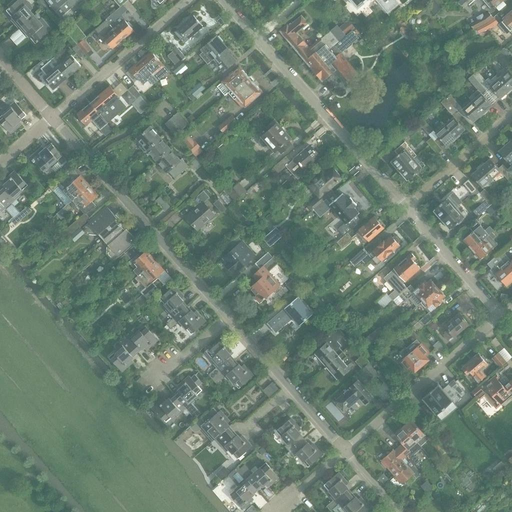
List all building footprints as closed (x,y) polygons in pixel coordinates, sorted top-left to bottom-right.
[(29,11),(32,8),(24,0),(18,0),(17,0),(13,0),(7,6),(9,8),(6,11),(15,21),(13,23),(19,29),(34,16),(29,11)] [(45,0),(60,17),(80,0),(45,0)] [(433,0),(426,7),(434,15),(444,6),(438,0),(433,0)] [(463,0),(465,2),(467,0),(483,0),(492,10),(495,7),(502,1),(502,0),(463,0)] [(131,15),(136,10),(128,1),(123,5),(128,10),(131,15)] [(110,16),(106,19),(123,39),(133,30),(131,28),(133,26),(129,22),(127,23),(125,21),(126,20),(122,15),(128,10),(123,5),(123,4),(120,7),(110,15),(110,16)] [(504,20),(498,25),(507,34),(510,31),(511,33),(511,10),(503,18),(502,18),(504,20)] [(477,20),(470,24),(474,30),(487,23),(493,18),(492,17),(488,13),(484,17),(482,14),(476,17),(477,20)] [(183,43),(203,26),(194,15),(174,33),(183,43)] [(41,18),(38,21),(34,16),(19,29),(24,36),(27,34),(35,44),(39,41),(41,43),(49,36),(47,33),(51,30),(41,18)] [(301,16),(281,33),(304,61),(322,82),(333,73),(344,85),(348,82),(357,74),(339,53),(345,48),(346,49),(352,44),(351,43),(358,37),(352,31),(351,30),(345,35),(339,28),(337,26),(331,31),(320,39),(321,40),(310,49),(297,33),(308,24),(301,16)] [(487,23),(474,30),(476,35),(489,28),(490,29),(495,26),(498,24),(493,18),(487,23)] [(112,49),(123,39),(106,19),(98,26),(99,26),(95,29),(102,37),(104,35),(105,36),(103,38),(106,41),(105,42),(108,47),(110,46),(112,49)] [(348,20),(339,28),(345,35),(351,30),(354,28),(348,20)] [(73,21),(65,29),(73,39),(77,44),(81,40),(86,36),(73,21)] [(399,34),(407,35),(408,28),(401,27),(399,34)] [(461,30),(455,33),(457,38),(464,35),(461,30)] [(202,53),(199,55),(207,64),(210,62),(213,59),(214,60),(227,48),(222,43),(223,42),(219,36),(218,37),(217,36),(203,48),(200,51),(202,53)] [(77,45),(85,54),(85,55),(91,50),(83,40),(77,45)] [(80,58),(85,54),(77,45),(72,48),(80,58)] [(181,62),(185,58),(176,46),(171,50),(181,62)] [(231,55),(232,54),(227,48),(214,60),(224,72),(236,61),(231,55)] [(504,48),(500,52),(505,58),(509,55),(504,48)] [(176,66),(181,62),(171,50),(173,52),(168,56),(175,65),(176,66)] [(155,54),(154,55),(151,52),(141,61),(154,76),(158,80),(168,71),(158,59),(159,58),(155,54)] [(511,88),(511,74),(508,70),(511,67),(499,52),(495,56),(504,67),(496,75),(496,76),(509,90),(511,88)] [(50,54),(38,65),(46,75),(42,79),(52,90),(69,77),(59,66),(53,58),(50,54)] [(56,56),(53,58),(57,63),(59,66),(69,77),(81,66),(71,55),(62,63),(60,60),(56,56)] [(131,70),(127,74),(134,83),(135,83),(139,79),(144,84),(149,80),(153,85),(157,81),(158,80),(154,76),(141,61),(130,70),(131,70)] [(176,66),(171,70),(176,77),(186,68),(185,66),(181,62),(176,66)] [(228,94),(248,76),(240,67),(217,87),(225,96),(228,94)] [(488,79),(485,81),(477,72),(472,75),(485,90),(489,87),(500,99),(509,90),(496,76),(491,80),(490,79),(488,79)] [(481,94),(485,90),(472,75),(468,79),(477,90),(468,98),(472,102),(482,114),(492,106),(481,94)] [(251,78),(248,77),(248,76),(228,94),(234,100),(237,98),(245,107),(262,93),(254,83),(254,81),(251,78)] [(204,88),(201,84),(200,83),(190,92),(197,99),(203,94),(200,92),(204,88)] [(133,86),(128,90),(129,91),(136,99),(141,96),(133,86)] [(110,87),(91,103),(108,123),(126,108),(126,107),(128,105),(129,106),(130,105),(132,103),(136,99),(129,91),(128,90),(119,98),(113,90),(110,87)] [(194,97),(191,93),(187,96),(193,102),(197,99),(195,97),(194,97)] [(445,99),(456,111),(460,108),(450,95),(445,99)] [(445,99),(441,103),(451,115),(456,111),(445,99)] [(17,123),(26,115),(14,102),(9,106),(11,108),(0,117),(0,122),(10,134),(20,126),(17,123)] [(473,122),(482,114),(472,102),(462,110),(473,122)] [(91,103),(77,115),(80,117),(78,118),(82,124),(84,122),(86,125),(92,120),(100,129),(108,123),(91,103)] [(185,128),(189,124),(179,112),(175,116),(185,128)] [(192,115),(186,119),(190,124),(196,119),(192,115)] [(180,132),(185,128),(175,116),(170,120),(180,132)] [(224,133),(236,122),(232,117),(220,128),(224,133)] [(453,118),(444,126),(455,138),(456,139),(460,136),(459,134),(464,130),(459,124),(454,118),(453,118)] [(428,135),(433,131),(423,119),(418,123),(422,128),(423,129),(428,135)] [(175,136),(180,132),(170,120),(165,124),(175,136)] [(288,141),(290,139),(274,121),(266,128),(269,131),(260,138),(260,139),(259,143),(262,147),(267,146),(267,147),(269,146),(274,152),(269,156),(272,159),(279,153),(280,154),(291,145),(288,141)] [(418,123),(405,134),(409,139),(422,128),(418,123)] [(107,124),(100,130),(105,136),(112,130),(107,124)] [(456,139),(455,138),(444,126),(435,134),(445,146),(452,140),(453,142),(456,139)] [(144,153),(147,150),(161,138),(151,127),(137,139),(137,138),(134,140),(139,146),(138,147),(144,153)] [(188,137),(182,142),(187,148),(186,149),(191,155),(200,148),(194,142),(193,143),(188,137)] [(157,161),(170,149),(161,138),(147,150),(157,161)] [(223,143),(219,138),(212,144),(217,149),(223,143)] [(437,155),(442,151),(431,138),(427,142),(437,155)] [(416,156),(408,146),(404,142),(392,153),(395,157),(390,161),(399,171),(416,156)] [(40,149),(30,158),(34,162),(35,161),(37,164),(44,171),(51,164),(57,160),(58,161),(61,165),(66,161),(63,157),(51,143),(42,151),(40,149)] [(511,148),(508,144),(499,152),(509,164),(511,161),(511,148)] [(274,168),(271,171),(275,175),(278,173),(285,166),(297,180),(307,171),(304,169),(313,161),(314,162),(318,158),(317,157),(319,155),(310,146),(305,150),(304,149),(299,153),(300,154),(295,159),(290,153),(273,168),(274,168)] [(182,159),(180,160),(170,149),(157,161),(167,173),(169,172),(175,179),(174,179),(175,179),(189,167),(188,167),(186,164),(182,160),(182,159)] [(425,166),(421,162),(416,156),(399,171),(407,181),(425,166)] [(196,168),(200,164),(195,159),(191,163),(196,168)] [(511,175),(507,170),(502,165),(498,169),(490,159),(481,167),(491,180),(501,172),(511,185),(511,175)] [(72,167),(70,164),(68,162),(63,166),(67,171),(72,167)] [(314,180),(308,186),(313,192),(318,198),(309,206),(313,210),(318,206),(324,202),(333,193),(330,189),(341,179),(338,177),(340,176),(335,171),(334,172),(329,166),(314,180)] [(494,183),(491,180),(481,167),(471,176),(482,188),(487,183),(490,186),(494,183)] [(73,200),(89,186),(80,176),(79,178),(71,169),(49,187),(66,206),(72,200),(73,200)] [(14,197),(28,186),(15,171),(8,177),(10,180),(3,186),(4,186),(0,189),(0,190),(12,204),(16,200),(14,197)] [(255,193),(265,185),(261,180),(252,188),(251,187),(246,191),(249,194),(253,191),(255,193)] [(474,197),(479,193),(468,180),(463,184),(474,197)] [(37,182),(33,185),(41,193),(44,190),(37,182)] [(235,201),(245,192),(238,183),(227,192),(235,201)] [(85,214),(66,231),(71,236),(75,232),(80,228),(90,219),(86,214),(96,206),(92,201),(98,196),(89,186),(73,200),(85,214)] [(214,215),(203,203),(209,198),(207,195),(209,193),(206,189),(192,201),(198,208),(187,218),(198,230),(214,215)] [(0,209),(3,207),(13,219),(20,213),(12,204),(0,190),(0,209)] [(484,190),(480,194),(486,201),(488,203),(490,206),(492,204),(494,202),(484,190)] [(453,193),(433,210),(437,215),(436,215),(440,220),(441,219),(442,220),(456,208),(462,203),(453,193)] [(326,200),(313,211),(320,218),(331,209),(332,208),(346,225),(351,231),(357,225),(353,219),(359,214),(354,208),(358,204),(352,197),(347,200),(342,194),(330,205),(326,200)] [(222,212),(226,208),(218,199),(214,203),(222,212)] [(478,217),(490,206),(486,201),(485,201),(473,212),(477,217),(478,216),(478,217)] [(68,213),(72,209),(68,204),(56,215),(61,220),(68,213)] [(482,221),(496,209),(492,204),(490,206),(478,217),(482,221)] [(24,217),(31,211),(28,206),(25,209),(20,213),(11,221),(14,225),(24,216),(24,217)] [(115,216),(111,212),(107,207),(83,228),(89,235),(96,235),(98,233),(104,239),(123,222),(122,222),(121,223),(121,222),(122,221),(115,215),(115,216)] [(464,211),(461,214),(456,208),(442,220),(442,221),(441,221),(445,226),(446,225),(450,230),(460,221),(461,222),(463,220),(462,219),(467,215),(464,211)] [(380,220),(378,222),(374,218),(359,230),(359,231),(356,234),(359,238),(364,244),(368,241),(384,228),(383,227),(384,226),(380,220)] [(128,230),(123,222),(104,239),(109,246),(107,247),(107,255),(113,261),(137,240),(128,230)] [(489,226),(485,231),(480,225),(463,240),(464,241),(464,242),(466,245),(467,245),(472,250),(492,232),(494,231),(489,226)] [(71,236),(70,237),(72,240),(78,235),(83,231),(80,228),(75,232),(71,236)] [(276,228),(263,239),(270,247),(283,236),(276,228)] [(492,239),(496,236),(492,232),(472,250),(476,255),(476,256),(478,258),(479,259),(480,260),(493,249),(492,249),(497,245),(492,239)] [(342,249),(353,240),(348,234),(337,243),(342,249)] [(394,237),(393,239),(391,236),(384,242),(384,241),(378,247),(373,251),(374,252),(370,254),(368,255),(363,249),(350,262),(354,267),(361,261),(365,265),(373,257),(374,258),(372,259),(377,265),(385,258),(387,260),(394,254),(393,252),(399,246),(397,244),(398,243),(398,240),(396,238),(394,237)] [(236,272),(252,258),(243,248),(246,246),(237,237),(225,247),(230,253),(224,258),(228,263),(226,264),(233,273),(235,271),(236,272)] [(120,268),(139,251),(134,246),(115,262),(120,268)] [(132,282),(155,261),(146,252),(140,257),(137,253),(128,262),(133,268),(136,266),(137,267),(134,270),(136,273),(129,279),(132,282)] [(259,269),(271,259),(267,254),(255,264),(259,269)] [(382,310),(392,301),(406,289),(403,284),(420,269),(413,261),(415,259),(411,254),(385,278),(396,290),(389,296),(386,293),(375,302),(382,310)] [(511,260),(510,262),(504,254),(499,258),(497,256),(511,273),(511,260)] [(506,287),(511,281),(511,273),(497,256),(487,264),(492,269),(491,270),(495,275),(496,274),(506,287)] [(277,263),(273,258),(271,259),(260,269),(264,274),(262,276),(258,280),(249,288),(255,295),(254,296),(259,303),(265,298),(264,298),(273,290),(276,294),(282,288),(268,271),(277,263)] [(149,301),(159,291),(152,283),(158,278),(157,277),(163,271),(155,261),(132,282),(135,286),(140,281),(145,287),(141,292),(149,301)] [(415,293),(409,298),(416,307),(420,303),(437,288),(436,287),(436,285),(433,282),(431,282),(430,280),(426,283),(425,282),(414,292),(415,293)] [(406,289),(398,296),(404,303),(409,298),(415,293),(413,291),(415,290),(410,285),(406,289)] [(177,295),(180,293),(173,286),(159,299),(171,312),(168,314),(173,319),(186,306),(183,302),(177,295)] [(440,290),(439,290),(437,288),(420,303),(429,313),(431,311),(442,302),(440,300),(444,297),(443,295),(443,293),(440,290)] [(282,310),(266,323),(275,333),(276,333),(275,332),(292,317),(293,318),(299,325),(312,314),(297,297),(301,294),(297,290),(284,301),(287,305),(284,308),(285,309),(283,312),(282,310)] [(61,303),(64,307),(70,302),(66,299),(61,303)] [(191,310),(190,311),(186,306),(173,319),(166,325),(169,328),(170,329),(179,321),(191,335),(205,322),(199,315),(197,317),(191,310)] [(423,326),(426,324),(432,319),(433,318),(429,312),(419,321),(423,326)] [(466,325),(468,324),(460,315),(456,318),(455,317),(450,321),(451,322),(445,327),(448,331),(443,335),(448,341),(453,337),(456,335),(461,330),(462,329),(464,331),(468,327),(466,325)] [(432,332),(438,326),(432,319),(426,324),(432,332)] [(419,322),(412,328),(416,333),(423,326),(419,322)] [(150,346),(157,340),(144,325),(131,337),(129,334),(124,339),(136,353),(140,349),(141,350),(148,344),(150,346)] [(337,341),(344,335),(337,327),(323,339),(327,343),(314,354),(326,367),(342,352),(338,348),(341,346),(337,341)] [(461,330),(456,335),(459,339),(465,335),(461,330)] [(376,340),(372,334),(365,340),(369,345),(376,340)] [(132,357),(136,353),(124,339),(119,343),(121,345),(108,357),(120,372),(128,365),(126,363),(132,357)] [(224,348),(226,346),(221,340),(206,353),(218,366),(207,376),(211,381),(233,361),(229,356),(230,355),(224,348)] [(417,340),(407,349),(409,351),(421,366),(428,360),(425,357),(429,354),(420,344),(417,340)] [(437,351),(443,346),(438,341),(432,346),(437,351)] [(409,351),(408,352),(405,348),(399,354),(403,359),(400,362),(408,371),(412,369),(414,372),(421,366),(409,351)] [(508,350),(507,352),(504,349),(499,353),(507,362),(511,358),(509,355),(511,354),(508,350)] [(342,360),(346,357),(342,352),(326,367),(337,380),(353,366),(350,363),(347,366),(342,360)] [(500,368),(507,362),(499,353),(492,359),(500,368)] [(361,370),(369,363),(362,355),(354,362),(361,370)] [(482,356),(481,357),(479,355),(478,356),(475,356),(474,357),(473,360),(465,367),(462,370),(466,375),(469,372),(478,383),(485,377),(480,371),(488,365),(485,363),(487,361),(482,356)] [(238,364),(237,365),(233,361),(211,381),(215,385),(226,375),(238,389),(253,376),(247,369),(244,371),(238,364)] [(370,379),(377,373),(369,364),(362,370),(363,372),(355,379),(357,381),(350,387),(351,388),(346,392),(343,390),(334,398),(336,401),(335,402),(341,409),(343,411),(348,407),(350,406),(350,405),(354,401),(354,400),(358,396),(365,404),(372,397),(361,385),(369,378),(370,379)] [(399,382),(405,377),(401,373),(396,378),(399,382)] [(195,375),(190,379),(197,386),(201,382),(195,375)] [(511,380),(503,388),(497,380),(499,379),(496,375),(488,382),(486,380),(469,395),(472,399),(476,399),(478,400),(480,400),(485,396),(495,408),(511,393),(511,380)] [(177,392),(173,395),(189,413),(190,414),(193,419),(198,415),(200,413),(192,404),(189,401),(192,398),(201,391),(197,386),(190,379),(188,377),(182,382),(184,385),(177,391),(177,392)] [(453,401),(455,404),(466,394),(453,380),(442,389),(438,384),(422,399),(436,415),(453,401)] [(269,398),(279,390),(272,382),(263,390),(269,398)] [(159,402),(152,408),(165,423),(174,414),(176,416),(180,413),(185,419),(187,416),(190,414),(189,413),(173,395),(168,399),(161,405),(159,402)] [(216,413),(213,408),(212,408),(190,428),(192,431),(195,432),(198,431),(201,429),(204,434),(207,432),(213,439),(228,426),(222,420),(225,418),(219,411),(216,413)] [(293,427),(295,425),(290,418),(275,431),(287,444),(285,447),(288,451),(302,439),(299,435),(299,434),(293,427)] [(446,451),(432,434),(427,438),(426,436),(412,420),(410,422),(409,421),(404,425),(405,426),(404,427),(416,442),(420,446),(428,439),(441,455),(446,451)] [(227,427),(228,426),(213,439),(214,440),(215,439),(222,447),(225,445),(236,459),(251,447),(244,440),(242,442),(236,435),(235,436),(227,427)] [(421,448),(420,446),(416,442),(404,427),(402,429),(401,428),(396,432),(397,433),(395,435),(403,444),(398,448),(410,460),(414,466),(419,462),(413,455),(421,448)] [(307,443),(306,443),(302,439),(288,451),(289,451),(286,454),(288,456),(291,454),(293,456),(295,453),(307,467),(322,454),(315,447),(313,449),(307,443)] [(263,447),(258,451),(262,455),(266,451),(263,447)] [(405,465),(410,460),(398,448),(394,452),(393,451),(382,460),(383,462),(382,463),(386,467),(387,466),(393,473),(404,463),(405,465)] [(414,466),(410,460),(405,465),(404,463),(393,473),(397,478),(396,479),(400,483),(401,483),(402,484),(413,474),(417,478),(421,474),(414,466)] [(244,465),(239,470),(244,476),(257,490),(261,486),(261,487),(268,481),(270,483),(277,477),(264,462),(251,474),(249,472),(250,471),(244,465)] [(224,466),(215,475),(221,480),(229,472),(224,466)] [(237,467),(228,475),(238,487),(230,494),(242,508),(248,503),(246,501),(253,494),(252,494),(257,490),(244,476),(239,470),(237,467)] [(341,482),(344,480),(338,474),(324,486),(335,499),(326,508),(330,511),(333,510),(339,504),(351,494),(347,490),(347,489),(341,482)] [(381,476),(378,478),(381,481),(383,483),(388,479),(383,474),(381,476)] [(339,504),(333,510),(335,511),(366,511),(370,509),(363,502),(361,504),(355,498),(354,498),(351,494),(339,504)] [(467,510),(471,506),(466,501),(462,505),(467,510)]
